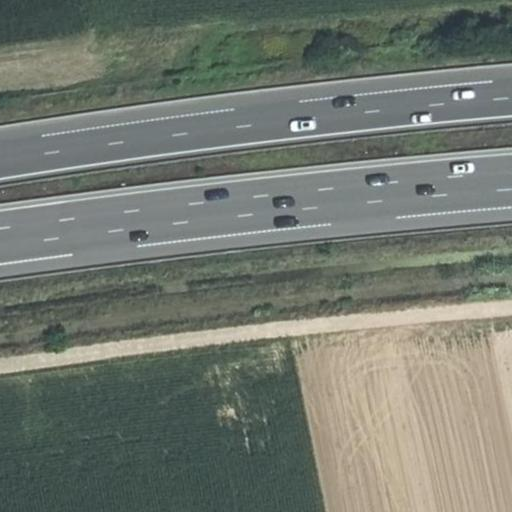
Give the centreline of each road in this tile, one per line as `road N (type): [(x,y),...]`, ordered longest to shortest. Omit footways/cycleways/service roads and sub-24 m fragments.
road 1 (motorway): [(511,98),(0,161)]
road 2 (track): [(511,313),(0,373)]
road 3 (motorway): [(0,229),(511,173)]
